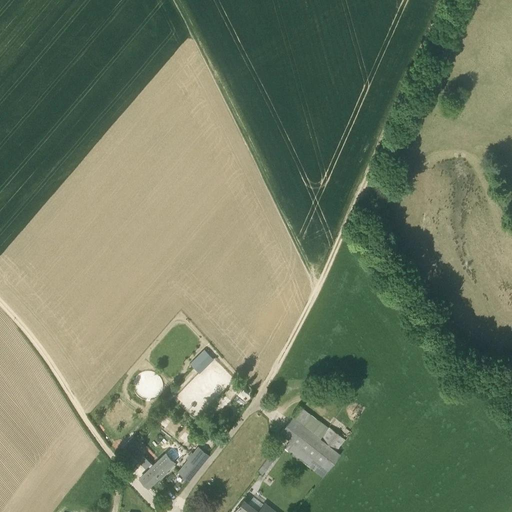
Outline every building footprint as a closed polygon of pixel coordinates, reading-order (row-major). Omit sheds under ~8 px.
[(206,348),(191,361),(200,371),(215,357),(206,348)] [(308,412),(308,413),(300,406),(280,432),(290,440),(285,446),(323,476),(340,454),(336,450),(344,439),(329,427),(320,438),(313,432),(320,422),(308,412)] [(140,478),(148,487),(149,486),(148,486),(174,461),(166,453),(160,459),(138,436),(131,443),(134,446),(131,449),(143,462),(150,455),(157,462),(140,478)] [(131,443),(128,441),(122,447),(127,453),(131,449),(134,446),(131,443)] [(189,480),(204,462),(192,453),(191,452),(186,458),(187,459),(178,471),(189,480)] [(260,468),(263,471),(273,459),(270,457),(260,468)] [(243,499),(233,511),(276,511),(275,511),(271,511),(270,511),(272,508),(264,503),(258,511),(243,499)]
